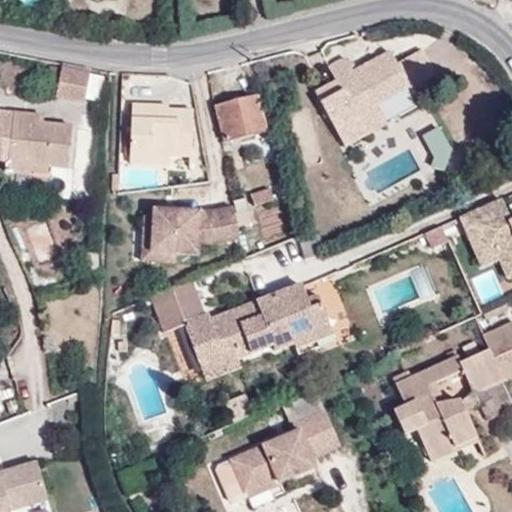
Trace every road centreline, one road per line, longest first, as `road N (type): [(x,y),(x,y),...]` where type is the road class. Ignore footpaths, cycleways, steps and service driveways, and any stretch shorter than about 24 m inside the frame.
road 1 (residential): [(195,62),(382,13),(476,19),(504,48)]
road 2 (residential): [(0,36),(64,52),(195,62)]
road 3 (residential): [(195,62),(219,189)]
